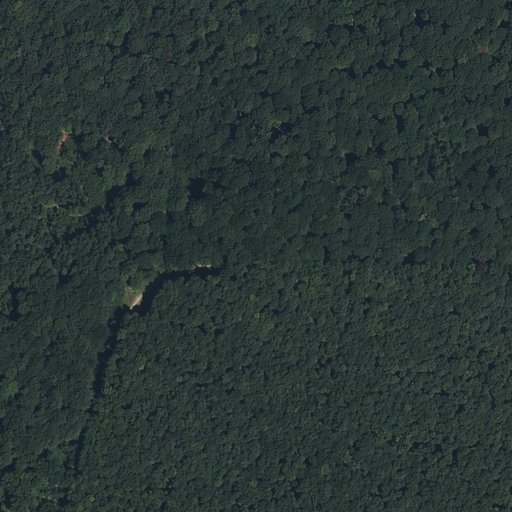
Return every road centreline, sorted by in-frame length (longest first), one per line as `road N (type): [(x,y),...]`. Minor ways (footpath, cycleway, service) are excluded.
road 1 (track): [(135,301),(164,271),(511,268)]
road 2 (track): [(135,301),(122,273),(119,173),(105,130),(41,115),(0,134)]
road 3 (track): [(63,511),(135,301)]
